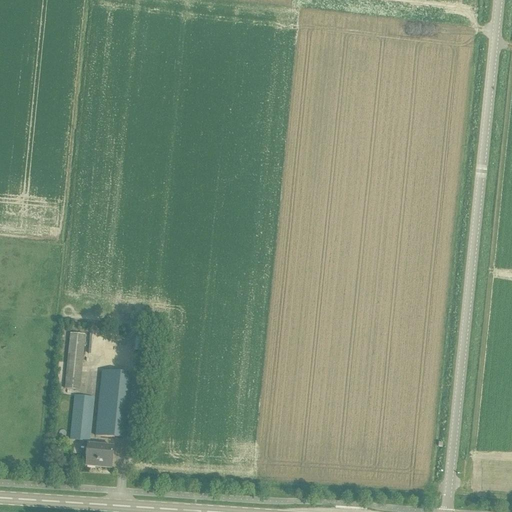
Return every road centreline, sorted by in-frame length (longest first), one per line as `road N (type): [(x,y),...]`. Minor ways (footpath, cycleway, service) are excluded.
road 1 (unclassified): [(446,511),(499,0)]
road 2 (secondary): [(205,511),(0,498)]
